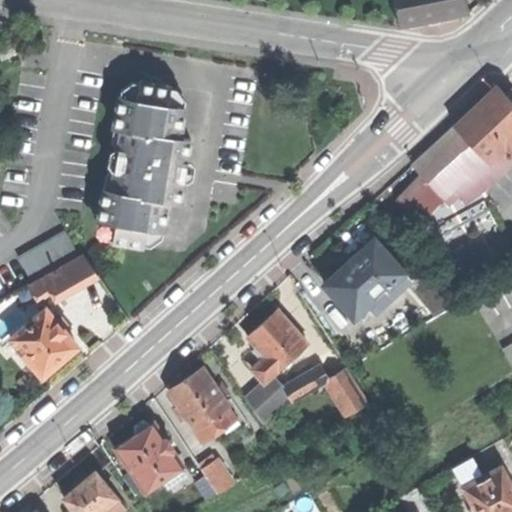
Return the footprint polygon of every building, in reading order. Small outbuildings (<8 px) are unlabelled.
[(472,12),(468,0),(397,0),(404,25),(435,19),(472,12)] [(0,44),(0,59),(20,50),(14,38),(0,44)] [(116,94),(112,121),(120,122),(117,142),(113,168),(110,187),(102,185),(98,217),(117,219),(115,238),(142,242),(145,224),(163,227),(167,198),(179,199),(188,136),(178,134),(182,104),(180,104),(165,101),(167,84),(168,82),(152,80),(138,78),(137,79),(135,96),(119,94),(116,94)] [(120,85),(119,94),(135,96),(137,79),(129,78),(120,85)] [(174,85),(167,84),(165,101),(180,104),(181,96),(174,85)] [(454,126),(455,128),(485,160),(489,164),(507,148),(511,142),(511,101),(498,86),(473,108),(454,126)] [(109,140),(117,142),(120,122),(112,121),(109,140)] [(415,166),(445,197),(465,178),(485,160),(455,128),(415,166)] [(494,182),(511,164),(511,153),(507,148),(489,164),(495,169),(485,176),(494,182)] [(471,184),(485,176),(495,169),(489,164),(485,160),(465,178),(471,184)] [(105,167),(102,185),(110,187),(113,168),(105,167)] [(108,237),(115,238),(117,219),(98,217),(96,224),(108,237)] [(163,232),(163,227),(145,224),(142,242),(150,243),(163,232)] [(19,253),(32,278),(39,274),(79,253),(65,228),(19,253)] [(325,284),(355,316),(404,271),(376,241),(355,261),(353,259),(337,273),(325,284)] [(84,250),(79,253),(39,274),(49,289),(53,295),(77,282),(80,286),(99,273),(84,250)] [(34,295),(49,289),(39,274),(32,278),(26,281),(34,295)] [(11,335),(44,373),(60,359),(78,343),(45,306),(11,335)] [(270,358),(279,368),(308,342),(277,308),(262,322),(248,335),(258,345),(254,350),(265,363),(270,358)] [(511,365),(511,341),(502,347),(511,365)] [(292,381),(279,368),(270,358),(265,363),(256,371),(266,383),(247,398),(262,419),(280,409),(275,400),(288,392),(285,386),(292,381)] [(320,364),(292,381),(285,386),(288,392),(294,400),(325,381),(329,378),(320,364)] [(170,388),(202,435),(220,422),(213,412),(227,402),(202,366),(184,378),(170,388)] [(346,368),(329,378),(325,381),(346,415),(367,402),(346,368)] [(280,409),(294,400),(288,392),(275,400),(280,409)] [(227,423),(233,433),(247,424),(240,414),(227,423)] [(116,447),(145,491),(165,477),(182,466),(183,465),(174,451),(174,447),(168,438),(164,437),(154,422),(150,425),(147,420),(142,420),(135,425),(133,429),(136,434),(127,440),(116,447)] [(190,450),(206,473),(219,464),(204,441),(190,450)] [(463,486),(477,511),(511,511),(511,486),(500,465),(463,486)] [(187,473),(182,466),(165,477),(169,484),(187,473)] [(77,486),(64,496),(77,511),(98,511),(102,509),(116,497),(95,471),(77,486)] [(401,496),(409,511),(415,511),(416,511),(415,511),(432,511),(418,486),(401,496)] [(121,503),(116,497),(102,509),(104,511),(116,511),(122,507),(119,505),(121,503)]
